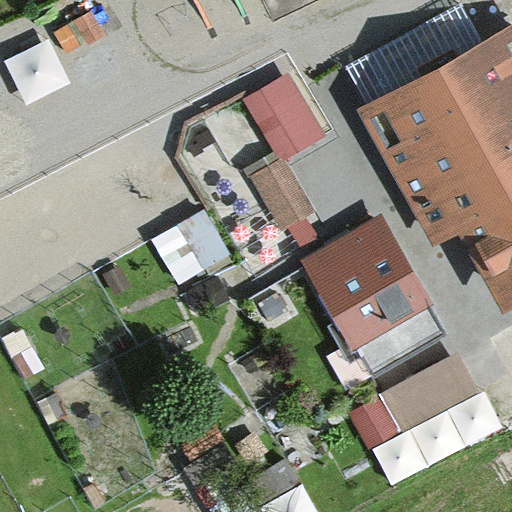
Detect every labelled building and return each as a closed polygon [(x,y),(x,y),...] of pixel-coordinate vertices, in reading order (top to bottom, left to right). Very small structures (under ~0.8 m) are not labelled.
[(511,38),(382,109),(454,240),(484,224),(511,274),(511,38)] [(294,78),(252,101),(283,158),(325,135),(294,78)] [(250,170),(273,159),(245,99),(175,131),(220,228),(267,207),(250,170)] [(287,164),(256,179),(280,227),(311,212),(287,164)] [(157,238),(180,289),(238,262),(215,212),(157,238)] [(381,213),(304,272),(362,347),(439,289),(381,213)] [(356,409),(395,489),(507,434),(468,355),(356,409)] [(255,484),(268,507),(306,485),(292,462),(255,484)] [(324,511),(309,487),(267,511),(324,511)]
